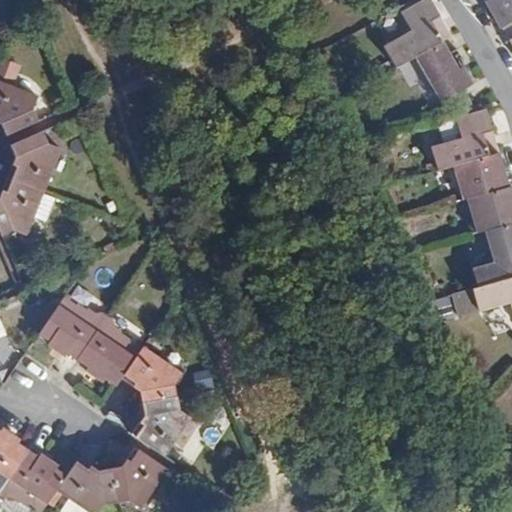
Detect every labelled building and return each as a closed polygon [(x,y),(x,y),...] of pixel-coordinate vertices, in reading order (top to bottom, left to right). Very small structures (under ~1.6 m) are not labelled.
[(451,37),(430,0),(427,0),(401,14),(411,32),(384,48),(395,68),(415,57),(442,42),(451,37)] [(511,0),(484,0),(500,28),(503,27),(511,21),(511,0)] [(511,21),(503,27),(511,42),(511,21)] [(440,102),(472,84),(463,68),(458,71),(450,53),(442,42),(415,57),(440,102)] [(6,134),(38,121),(34,109),(38,96),(12,85),(19,64),(3,58),(0,66),(0,65),(0,122),(2,124),(6,134)] [(390,71),(383,75),(388,84),(396,80),(390,71)] [(438,170),(454,165),(499,152),(487,109),(455,118),(461,139),(432,148),(438,170)] [(7,176),(44,191),(61,149),(47,144),(41,131),(10,144),(15,156),(7,176)] [(464,200),(468,199),(511,186),(511,178),(507,179),(499,152),(454,165),(464,200)] [(25,234),(44,191),(7,176),(3,187),(0,193),(0,230),(2,235),(13,230),(25,234)] [(511,186),(468,199),(477,232),(485,230),(511,222),(511,186)] [(511,222),(485,230),(500,280),(511,276),(511,222)] [(106,255),(121,248),(116,240),(102,247),(106,255)] [(459,316),(510,302),(511,308),(511,276),(500,280),(452,294),(459,316)] [(79,360),(109,317),(102,312),(96,314),(85,309),(75,304),(71,301),(71,297),(67,293),(40,334),(51,340),(48,344),(58,351),(65,356),(68,353),(79,360)] [(115,321),(109,317),(79,360),(89,366),(86,370),(94,376),(102,381),(106,378),(116,385),(122,377),(143,345),(139,343),(133,344),(128,342),(130,340),(120,333),(121,331),(114,326),(115,321)] [(142,402),(176,395),(174,385),(181,373),(143,345),(122,377),(133,385),(140,390),(142,402)] [(17,366),(9,385),(25,393),(34,374),(17,366)] [(179,409),(176,395),(142,402),(144,416),(138,424),(131,434),(164,456),(170,448),(190,417),(179,409)] [(0,491),(28,449),(19,443),(21,438),(9,430),(4,427),(0,431),(0,430),(0,491)] [(140,508),(167,469),(136,447),(127,459),(123,465),(110,467),(117,502),(129,500),(140,508)] [(180,455),(170,448),(164,456),(175,463),(180,455)] [(36,511),(42,511),(57,490),(67,476),(56,469),(59,465),(48,457),(41,453),(38,456),(28,449),(0,491),(0,495),(5,498),(14,498),(19,502),(22,501),(30,507),(33,506),(36,510),(36,511)] [(99,511),(106,505),(117,502),(110,467),(97,469),(89,464),(79,458),(67,476),(57,490),(89,511),(99,511)]
